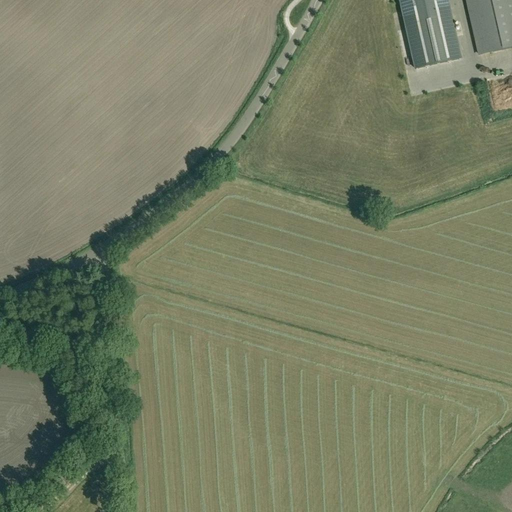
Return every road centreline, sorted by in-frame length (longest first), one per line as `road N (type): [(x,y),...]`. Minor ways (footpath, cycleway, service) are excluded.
road 1 (tertiary): [(108,244),(209,167),(318,0)]
road 2 (unclassified): [(127,511),(108,244)]
road 3 (tertiary): [(0,300),(108,244)]
